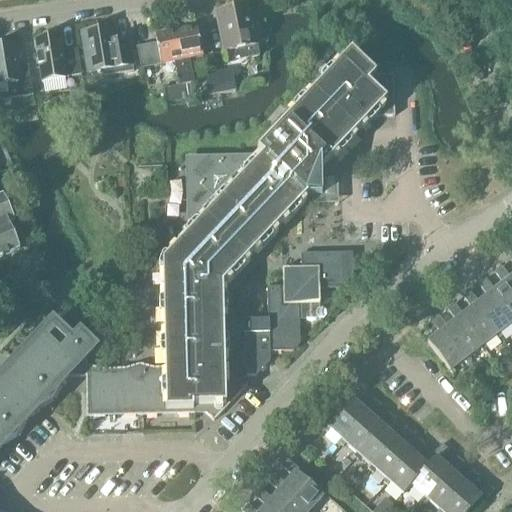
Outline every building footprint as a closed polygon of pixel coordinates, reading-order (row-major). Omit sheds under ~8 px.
[(217,14),(224,53),(257,47),(253,26),(249,27),(245,9),(217,14)] [(197,28),(176,32),(187,85),(194,84),(190,60),(203,58),(197,28)] [(83,34),(89,73),(101,71),(101,75),(105,77),(133,73),(129,46),(119,48),(115,45),(113,29),(83,34)] [(161,66),(174,63),(179,87),(186,86),(187,85),(176,32),(155,36),(161,66)] [(43,39),(39,40),(39,41),(35,41),(42,83),(66,79),(65,78),(81,76),(77,50),(61,52),(59,38),(55,38),(51,37),(47,38),(43,39)] [(0,46),(0,85),(7,85),(10,100),(33,96),(28,66),(20,68),(16,44),(0,46)] [(137,48),(141,70),(156,67),(152,45),(137,48)] [(351,53),(251,159),(193,160),(195,224),(188,224),(182,231),(188,236),(162,263),(165,369),(154,369),(140,365),(125,370),(101,370),(87,367),(86,358),(68,378),(86,377),(87,418),(195,415),(194,409),(200,410),(213,422),(247,388),(247,387),(246,387),(246,378),(255,377),(270,361),(270,353),(293,353),(300,346),(300,337),(299,306),(320,305),(319,290),(353,289),(352,254),(300,255),(300,257),(304,256),(305,264),(301,270),(283,270),(283,288),(267,289),(268,321),(244,322),(245,363),(225,364),(223,286),(307,197),(322,197),(321,171),(372,118),(395,118),(393,76),(376,77),(351,53)] [(232,70),(216,73),(220,95),(236,92),(232,70)] [(220,95),(216,73),(204,76),(208,97),(220,95)] [(186,86),(179,87),(163,90),(164,97),(166,105),(183,101),(189,100),(187,91),(186,86)] [(0,259),(20,251),(9,225),(15,222),(3,196),(0,196),(0,259)] [(503,285),(494,291),(492,293),(511,319),(511,288),(507,282),(510,279),(502,268),(494,274),(503,285)] [(487,297),(479,304),(475,306),(498,336),(511,324),(511,319),(492,293),(494,291),(486,280),(479,286),(487,297)] [(471,309),(463,316),(460,318),(482,348),(498,336),(475,306),(479,304),(470,292),(463,298),(471,309)] [(456,321),(447,328),(444,331),(467,360),(482,348),(460,318),(463,316),(454,305),(447,310),(456,321)] [(444,331),(447,328),(438,317),(431,323),(440,334),(427,344),(450,373),(467,360),(444,331)] [(53,325),(0,380),(0,449),(3,446),(16,438),(23,425),(40,408),(53,400),(60,387),(68,378),(86,358),(94,351),(80,337),(73,344),(53,325)] [(328,429),(344,443),(368,415),(371,418),(381,407),(374,401),(364,412),(352,401),(328,429)] [(344,443),(359,456),(383,428),(386,431),(396,421),(389,415),(379,425),(371,418),(368,415),(344,443)] [(359,456),(373,469),(398,442),(401,444),(411,434),(404,428),(394,438),(386,431),(383,428),(359,456)] [(373,469),(388,483),(413,455),(416,458),(425,447),(419,441),(409,451),(401,444),(398,442),(373,469)] [(411,487),(412,487),(436,459),(439,462),(449,451),(442,445),(432,457),(435,459),(427,467),(416,458),(413,455),(388,483),(403,496),(411,487)] [(412,487),(427,500),(451,473),(454,475),(464,465),(457,459),(448,469),(439,462),(436,459),(412,487)] [(292,477),(285,485),(282,488),(308,511),(310,511),(323,498),(296,474),(299,471),(288,461),(281,468),(292,477)] [(427,500),(439,511),(443,511),(466,486),(469,488),(479,478),(472,472),(462,482),(454,475),(451,473),(427,500)] [(279,492),(271,500),(268,503),(278,511),(308,511),(282,488),(285,485),(274,476),(268,483),(279,492)] [(466,486),(443,511),(469,511),(481,500),(484,502),(494,491),(487,485),(478,496),(469,488),(466,486)] [(265,507),(260,511),(278,511),(268,503),(271,500),(261,491),(255,498),(265,507)] [(375,511),(388,511),(393,507),(385,501),(375,511)]
